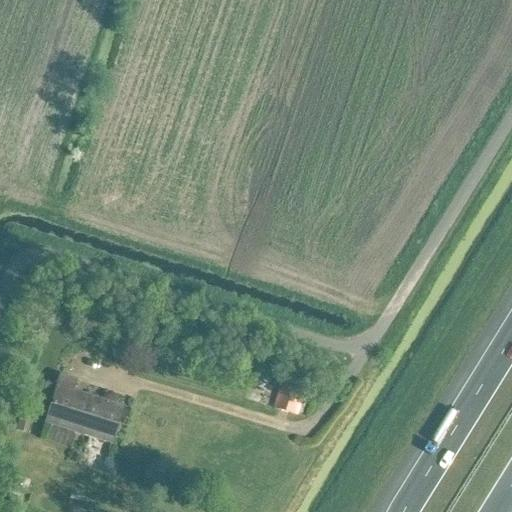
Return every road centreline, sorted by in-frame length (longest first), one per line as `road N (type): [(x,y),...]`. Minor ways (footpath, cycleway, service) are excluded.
road 1 (unclassified): [(0,290),(24,241),(332,349),(372,340),(511,116)]
road 2 (motorway): [(511,335),(401,511)]
